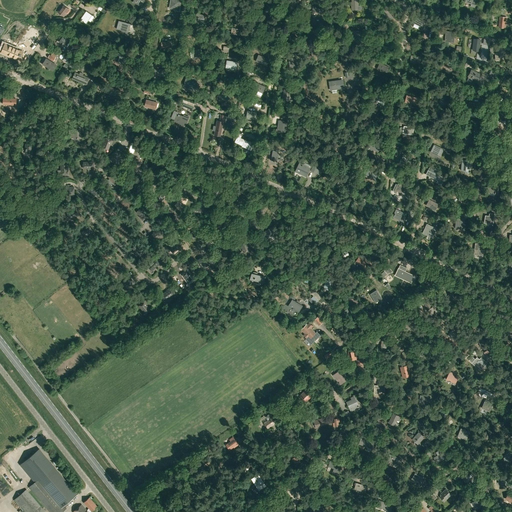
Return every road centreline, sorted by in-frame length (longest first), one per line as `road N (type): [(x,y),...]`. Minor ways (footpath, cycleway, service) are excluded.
road 1 (unclassified): [(511,298),(282,188),(0,70)]
road 2 (unclassified): [(152,511),(0,318)]
road 3 (primary): [(131,511),(0,342)]
road 4 (track): [(413,250),(434,41)]
road 5 (track): [(381,235),(403,31)]
road 6 (unclassified): [(112,511),(0,367)]
road 7 (track): [(254,177),(287,0)]
road 8 (track): [(322,336),(337,350),(449,268)]
road 9 (track): [(199,154),(213,0)]
